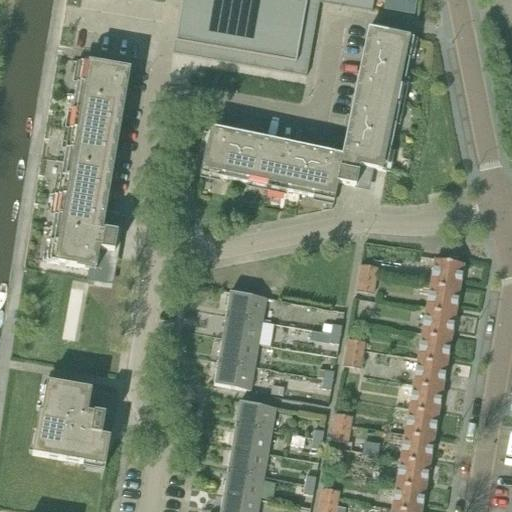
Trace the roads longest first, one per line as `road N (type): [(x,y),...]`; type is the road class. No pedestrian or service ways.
road 1 (residential): [(157,267),(364,222),(413,226),(500,210)]
road 2 (residential): [(149,511),(158,447),(134,378),(157,267)]
road 3 (residential): [(474,511),(511,286)]
road 4 (unclassified): [(500,210),(456,0)]
road 5 (residential): [(157,267),(137,214),(156,92)]
